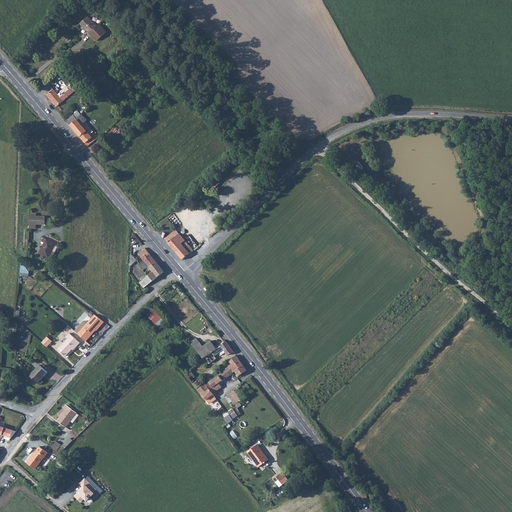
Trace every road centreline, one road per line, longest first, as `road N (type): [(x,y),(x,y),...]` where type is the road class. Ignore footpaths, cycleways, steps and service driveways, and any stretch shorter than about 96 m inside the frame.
road 1 (unclassified): [(181,273),(342,131),(388,115),(511,119)]
road 2 (primary): [(367,511),(181,273)]
road 3 (track): [(511,331),(318,145)]
road 4 (primary): [(175,268),(7,67)]
road 5 (unclassified): [(36,414),(175,268)]
road 6 (track): [(116,328),(0,237)]
